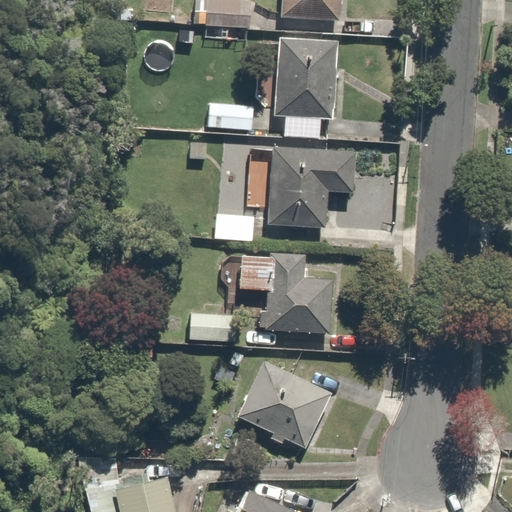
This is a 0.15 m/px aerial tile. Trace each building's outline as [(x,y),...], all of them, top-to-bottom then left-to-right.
[(240,24),(241,0),(188,0),(188,22),(201,23),(200,37),(227,38),(228,23),(240,24)] [(327,19),(327,0),(271,0),(271,17),(327,19)] [(321,114),(325,35),(269,32),(264,112),(276,112),(275,131),(310,133),(312,113),(321,114)] [(244,101),(201,99),(200,124),(243,126),(244,101)] [(201,128),(184,127),(182,156),(199,157),(201,128)] [(314,224),(316,187),(340,188),(342,146),(260,143),(257,234),(284,235),(285,223),(314,224)] [(244,214),(209,212),(208,235),(243,236),(244,214)] [(294,254),(226,251),(225,286),(258,287),(256,327),(323,330),(325,279),(293,278),(294,254)] [(229,312),(179,309),(178,335),(228,337),(229,312)] [(149,341),(120,340),(120,357),(148,359),(149,341)] [(318,388),(251,358),(226,412),(293,443),(318,388)] [(118,481),(96,488),(103,511),(165,511),(152,469),(118,481)] [(294,511),(238,487),(226,511),(294,511)]
